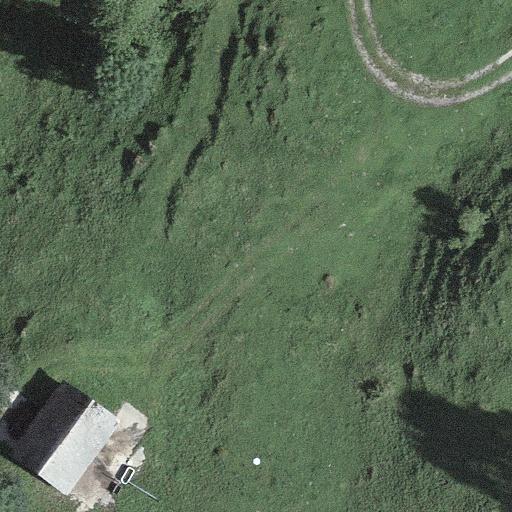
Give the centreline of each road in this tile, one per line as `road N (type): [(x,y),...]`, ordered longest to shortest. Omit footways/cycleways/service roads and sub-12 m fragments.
road 1 (track): [(82,511),(167,375),(301,214),(456,98)]
road 2 (track): [(366,0),(377,57),(408,89),(456,98),(511,74)]
